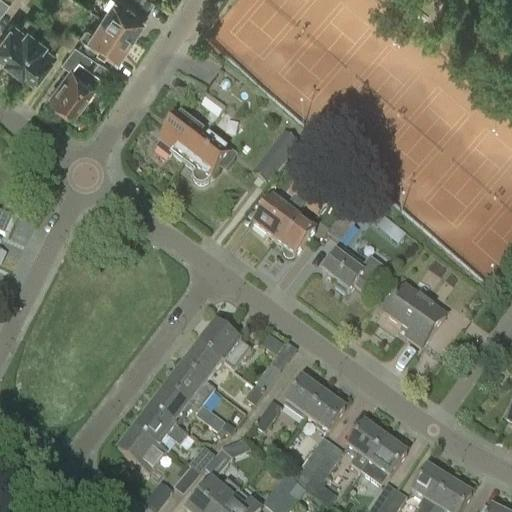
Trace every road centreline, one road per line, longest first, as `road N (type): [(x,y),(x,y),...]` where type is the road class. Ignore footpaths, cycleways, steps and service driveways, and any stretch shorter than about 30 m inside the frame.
road 1 (residential): [(431,431),(216,270)]
road 2 (residential): [(62,474),(216,270)]
road 3 (residential): [(85,175),(199,0)]
road 4 (residential): [(0,349),(85,175)]
road 5 (residential): [(216,270),(85,175)]
road 6 (unclassified): [(431,431),(511,324)]
